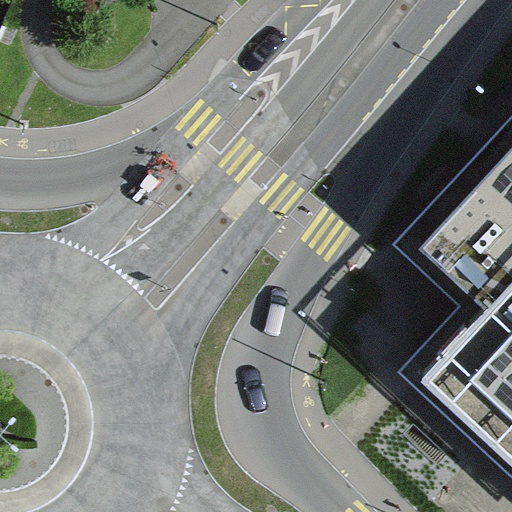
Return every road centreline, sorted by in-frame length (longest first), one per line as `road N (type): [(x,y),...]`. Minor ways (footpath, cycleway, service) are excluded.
road 1 (primary): [(341,511),(265,434),(248,386),(254,356),(357,177),(373,106)]
road 2 (primary): [(373,0),(155,247),(75,318)]
road 3 (primary): [(124,389),(330,132),(373,106)]
road 4 (primary): [(313,0),(169,155)]
road 5 (primary): [(169,155),(26,296)]
road 6 (primary): [(169,155),(52,185),(0,185)]
road 7 (primary): [(373,106),(464,0)]
